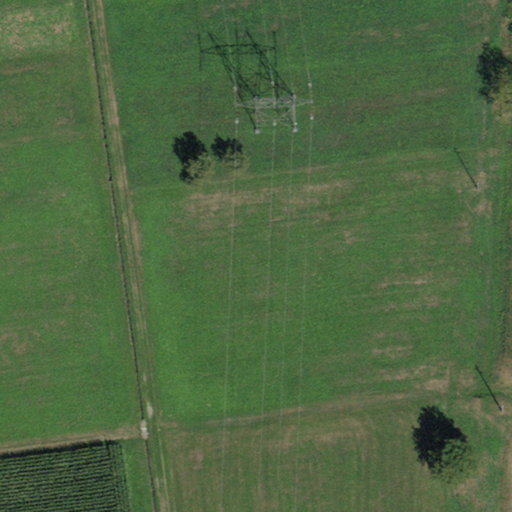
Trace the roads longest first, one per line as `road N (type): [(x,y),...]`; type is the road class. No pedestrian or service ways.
road 1 (track): [(96,0),(164,511)]
road 2 (track): [(460,394),(0,449)]
